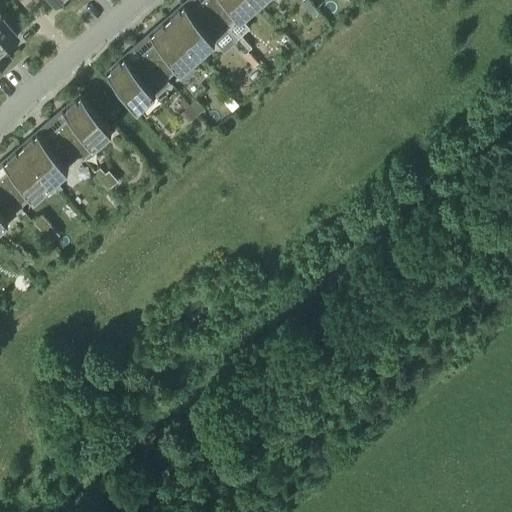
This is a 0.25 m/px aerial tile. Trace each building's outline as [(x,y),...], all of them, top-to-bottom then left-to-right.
[(185,4),(167,19),(198,54),(215,39),(214,37),(226,26),(203,0),(202,0),(190,11),(185,4)] [(203,0),(226,26),(239,15),(241,17),(258,2),(256,0),(203,0)] [(314,16),(319,12),(309,0),(306,0),(303,3),(314,16)] [(156,40),(143,52),(170,83),(171,82),(167,78),(179,67),(181,69),(198,54),(167,19),(151,34),(156,40)] [(0,53),(0,49),(13,38),(0,22),(0,66),(6,61),(0,53)] [(107,70),(106,71),(138,107),(139,106),(139,105),(154,92),(157,95),(170,83),(143,52),(130,63),(125,56),(108,71),(107,70)] [(70,117),(57,128),(85,160),(99,148),(96,144),(111,131),(112,132),(113,131),(81,94),(80,95),(81,97),(64,111),(70,117)] [(198,113),(203,109),(195,99),(190,104),(198,113)] [(39,133),(22,148),(52,183),(53,183),(52,182),(68,169),(68,170),(70,168),(68,167),(80,156),(84,161),(85,160),(57,128),(44,140),(39,133)] [(10,169),(0,177),(0,183),(21,208),(34,197),(35,198),(37,197),(36,196),(51,183),(52,184),(52,183),(22,148),(5,163),(10,169)] [(0,227),(8,221),(8,222),(10,221),(8,219),(21,208),(0,183),(0,227)] [(52,230),(45,235),(50,241),(57,235),(52,230)] [(18,265),(25,259),(17,249),(10,255),(18,265)]
